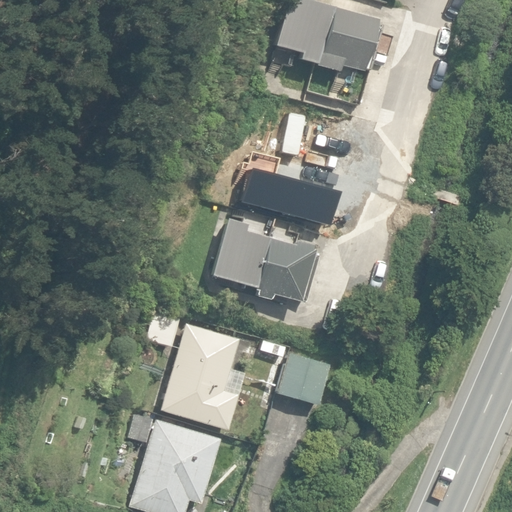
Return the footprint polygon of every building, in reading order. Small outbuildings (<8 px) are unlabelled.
[(381,23),(295,0),(284,0),(274,44),(305,53),(303,63),(337,72),(339,65),(368,73),(381,23)] [(251,219),(226,213),(209,276),(293,300),(306,250),(247,233),(251,219)] [(144,339),(168,346),(176,320),(152,313),(144,339)] [(156,412),(224,432),(234,396),(220,391),(235,341),(181,325),(156,412)] [(273,394),(313,406),(325,367),(284,355),(273,394)] [(124,438),(141,443),(149,421),(131,415),(124,438)] [(125,507),(140,511),(180,511),(184,501),(196,505),(216,440),(151,420),(125,507)]
